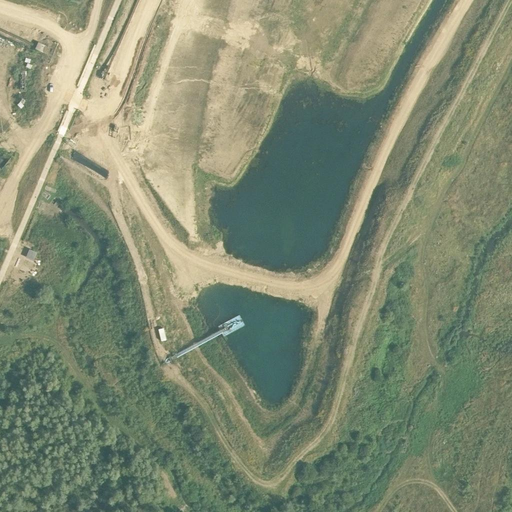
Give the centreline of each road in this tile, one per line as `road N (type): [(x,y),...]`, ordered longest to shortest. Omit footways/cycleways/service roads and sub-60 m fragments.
road 1 (track): [(511,2),(380,253),(336,415),(318,441),(281,479),(261,485),(172,366)]
road 2 (track): [(110,148),(164,240),(286,287),(329,278),(411,92),(465,0)]
road 3 (track): [(0,338),(44,336),(63,348),(183,511)]
road 4 (track): [(433,484),(430,422),(447,382),(423,341),(420,264),(428,227)]
road 5 (track): [(376,273),(428,227),(511,62)]
road 6 (track): [(167,356),(113,191)]
